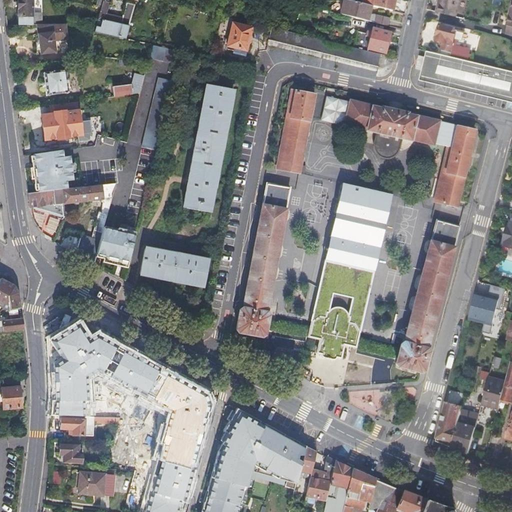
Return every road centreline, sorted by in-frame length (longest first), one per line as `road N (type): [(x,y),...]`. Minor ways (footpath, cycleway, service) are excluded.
road 1 (residential): [(212,361),(276,72),(397,92)]
road 2 (residential): [(409,462),(505,119)]
road 3 (residential): [(46,273),(33,308),(38,413),(28,511)]
road 4 (tertiary): [(0,75),(19,224),(46,273)]
road 5 (tertiary): [(233,373),(409,462)]
road 6 (tertiary): [(46,273),(212,361)]
road 7 (residential): [(233,373),(191,511)]
